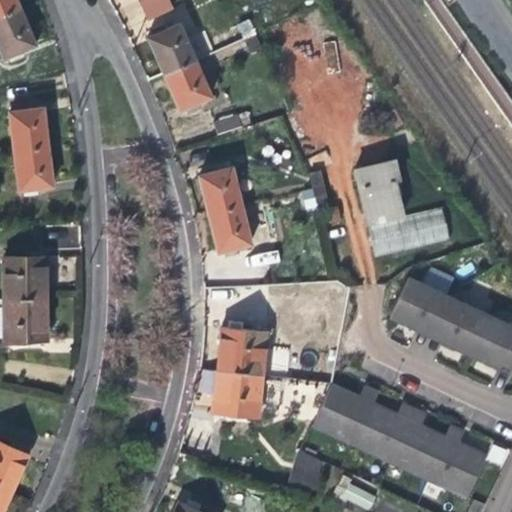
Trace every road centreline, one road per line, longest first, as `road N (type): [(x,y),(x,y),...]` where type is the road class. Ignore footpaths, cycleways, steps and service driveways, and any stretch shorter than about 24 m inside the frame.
road 1 (residential): [(130,511),(170,415),(183,313),(175,229),(108,54),(74,7)]
road 2 (residential): [(74,7),(97,220),(97,320),(79,419),(45,511)]
road 3 (residential): [(369,300),(367,331),(378,352),(511,417)]
